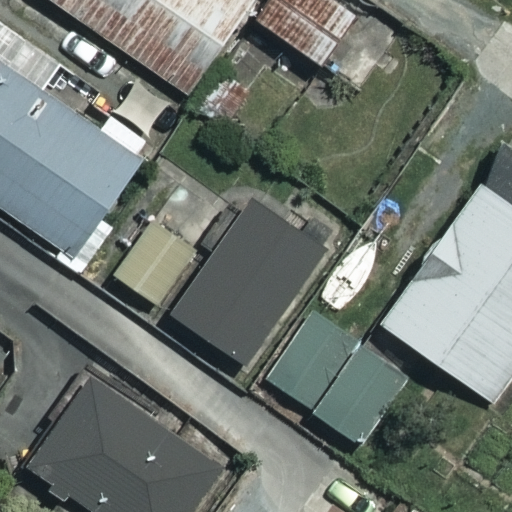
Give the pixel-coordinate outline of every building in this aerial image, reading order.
[(248,0),(60,0),(187,88),(248,0)] [(394,40),(340,0),(266,0),(256,14),(358,89),(394,40)] [(0,39),(0,203),(62,248),(55,257),(80,275),(112,230),(95,218),(147,144),(0,39)] [(511,397),(511,200),(491,185),(390,323),(505,407),(511,397)] [(323,245),(242,187),(201,244),(212,251),(174,305),(244,355),(323,245)] [(191,511),(227,462),(89,365),(23,458),(98,511),(191,511)]
